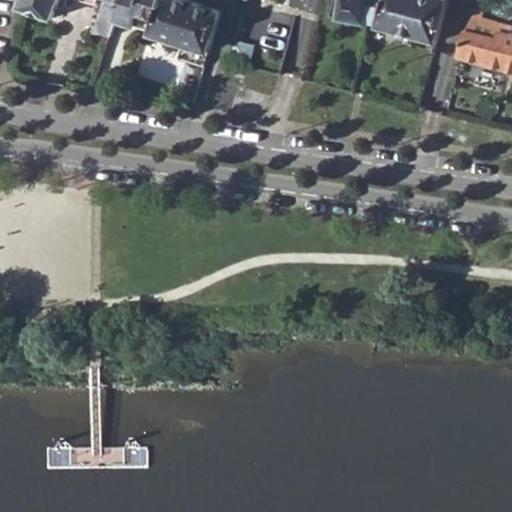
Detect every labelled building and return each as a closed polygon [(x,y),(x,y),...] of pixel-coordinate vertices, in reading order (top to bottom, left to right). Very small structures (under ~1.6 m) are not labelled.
[(23,0),(21,7),(53,17),(59,0),(104,0),(94,31),(111,36),(116,21),(122,0),(23,0)] [(122,0),(116,21),(133,26),(138,13),(156,19),(152,32),(182,42),(178,58),(206,66),(223,11),(189,0),(122,0)] [(341,0),(339,17),(363,24),(367,24),(369,0),(341,0)] [(369,0),(367,24),(379,25),(378,27),(438,42),(448,0),(369,0)] [(497,23),(502,24),(500,32),(511,35),(511,7),(502,5),(497,23)] [(459,57),(511,72),(511,35),(500,32),(502,24),(497,23),(481,18),(483,11),(475,9),(474,16),(467,26),(459,57)]
